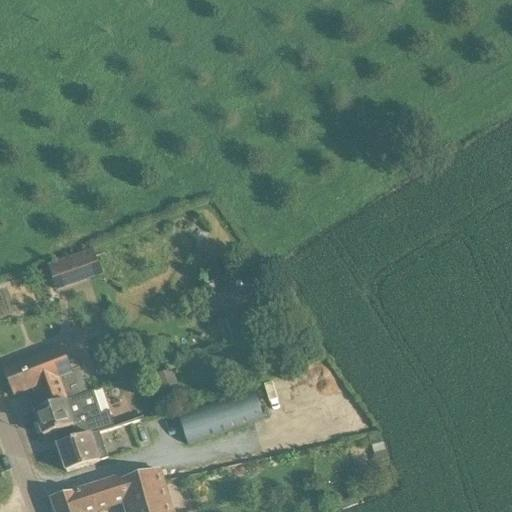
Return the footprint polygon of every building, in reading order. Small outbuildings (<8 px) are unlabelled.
[(57,292),(102,275),(93,251),(48,268),(57,292)] [(239,319),(229,322),(235,340),(245,337),(239,319)] [(156,361),(152,351),(140,355),(144,365),(156,361)] [(43,411),(68,402),(87,395),(78,371),(80,370),(78,365),(70,368),(65,352),(6,374),(4,375),(13,396),(35,386),(43,411)] [(177,386),(172,371),(154,377),(159,392),(177,386)] [(188,446),(266,421),(256,392),(178,418),(188,446)] [(77,440),(99,433),(114,429),(109,413),(102,415),(94,393),(87,395),(68,402),(43,411),(35,414),(44,438),(73,428),(77,440)] [(99,433),(77,440),(58,446),(67,474),(100,463),(99,463),(108,460),(99,433)] [(94,511),(125,502),(127,511),(170,511),(159,472),(53,499),(56,511),(94,511)] [(358,505),(355,497),(337,503),(340,511),(358,505)]
